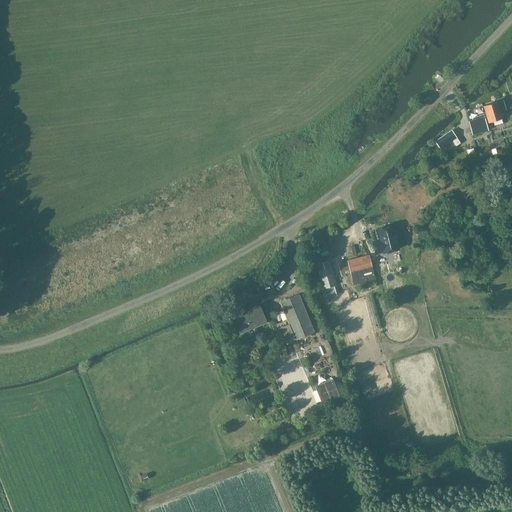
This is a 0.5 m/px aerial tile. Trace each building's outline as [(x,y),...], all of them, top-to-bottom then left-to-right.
[(484,106),(488,123),(502,119),(500,111),(505,110),(503,101),(484,106)] [(469,121),(472,135),(487,131),(483,117),(469,121)] [(455,146),(460,143),(456,138),(457,138),(451,130),(434,141),(440,149),(452,141),(455,146)] [(379,242),(372,244),(375,255),(398,249),(395,238),(400,236),(398,227),(393,228),(393,227),(376,231),(379,242)] [(368,255),(347,261),(353,284),(374,279),(368,255)] [(323,289),(336,285),(329,260),(315,264),(323,289)] [(419,264),(410,267),(412,274),(422,272),(419,264)] [(287,324),(277,328),(282,341),(283,344),(293,341),(312,333),(298,294),(279,302),(287,324)] [(235,317),(241,332),(266,322),(259,306),(235,317)] [(333,379),(315,386),(322,404),(340,397),(333,379)]
